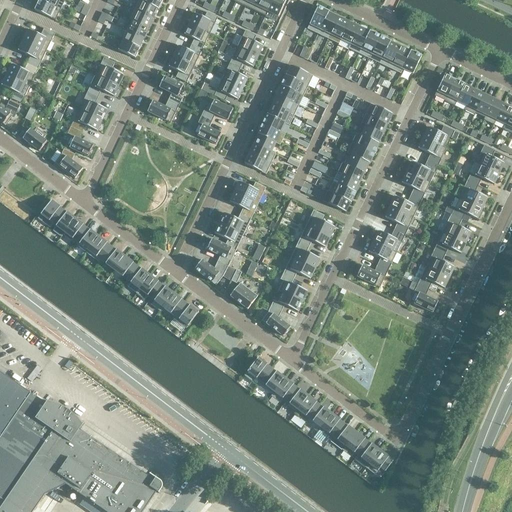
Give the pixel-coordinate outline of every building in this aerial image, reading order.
[(34,11),(56,21),(61,10),(40,0),(39,0),(34,11)] [(40,0),(61,10),(65,1),(63,0),(40,0)] [(133,9),(153,19),(158,10),(158,9),(137,0),(133,9)] [(137,0),(158,9),(158,10),(163,0),(137,0)] [(248,0),(246,7),(255,11),(260,0),(248,0)] [(260,0),(255,11),(266,17),(268,12),(273,0),(260,0)] [(273,0),(268,12),(278,17),(286,0),(285,0),(273,0)] [(307,29),(318,35),(329,13),(329,12),(327,11),(325,10),(318,7),(307,29)] [(153,19),(133,9),(128,19),(149,29),(153,19)] [(206,32),(205,33),(210,35),(218,18),(207,13),(204,18),(195,14),(189,24),(206,32)] [(318,35),(328,39),(339,18),(333,15),(330,14),(329,13),(318,35)] [(338,44),(339,44),(340,41),(349,23),(347,22),(345,20),(345,21),(339,18),(328,39),(338,44)] [(149,29),(128,19),(124,29),(123,29),(128,31),(144,39),(149,29)] [(81,27),(71,23),(69,27),(79,32),(81,27)] [(340,41),(350,46),(359,28),(353,25),(351,23),(351,24),(349,23),(340,41)] [(206,32),(189,24),(184,35),(194,40),(191,45),(202,50),(205,45),(201,43),(205,33),(206,32)] [(349,49),(359,54),(369,32),(368,32),(368,31),(365,30),(359,28),(350,46),(348,49),(349,49)] [(41,36),(28,30),(23,41),(46,52),(55,34),(44,29),(41,36)] [(144,39),(128,31),(123,41),(139,48),(144,39)] [(237,47),(258,57),(263,46),(253,42),(256,36),(245,31),(237,47)] [(369,59),(370,59),(371,56),(380,37),(374,34),(372,32),(372,33),(369,32),(359,54),(369,59)] [(381,61),(390,42),(390,43),(391,42),(389,41),(389,40),(386,39),(380,37),(371,56),(381,61)] [(225,53),(230,43),(225,40),(217,56),(228,61),(231,55),(225,53)] [(46,52),(23,41),(18,51),(30,57),(27,64),(38,69),(46,52)] [(139,48),(123,41),(118,51),(135,59),(140,48),(139,48)] [(380,64),(390,69),(400,47),(394,44),(392,43),(390,43),(390,42),(381,61),(379,64),(380,64)] [(179,46),(174,57),(194,67),(202,50),(191,45),(189,51),(179,46)] [(230,64),(241,69),(243,63),(253,68),(258,57),(237,47),(230,64)] [(400,74),(401,74),(403,70),(402,69),(411,52),(410,52),(409,51),(406,50),(400,47),(390,69),(400,74)] [(402,69),(403,70),(413,75),(422,56),(415,53),(413,52),(411,51),(410,52),(411,52),(402,69)] [(176,78),(181,80),(187,83),(194,67),(174,57),(169,68),(178,72),(176,78)] [(115,63),(104,58),(96,75),(119,86),(124,76),(112,70),(115,63)] [(24,70),(12,65),(7,75),(30,86),(38,69),(27,64),(24,70)] [(222,80),(243,90),(247,79),(238,75),(241,69),(230,64),(222,80)] [(286,76),(308,87),(313,76),(292,66),(289,72),(288,72),(287,74),(287,76),(286,76)] [(30,86),(7,75),(2,86),(14,92),(11,98),(21,104),(30,86)] [(119,86),(96,75),(87,93),(98,98),(101,91),(114,97),(119,86)] [(435,96),(445,101),(454,80),(455,80),(453,79),(450,78),(445,75),(435,96)] [(282,86),(303,96),(308,87),(286,76),(287,76),(286,76),(285,78),(283,80),(284,80),(281,85),(281,86),(282,86)] [(183,86),(164,77),(159,88),(171,94),(168,100),(179,106),(182,99),(178,97),(183,86)] [(243,90),(222,80),(218,89),(215,96),(214,96),(225,101),(228,96),(237,100),(243,90)] [(454,106),(455,106),(457,101),(456,101),(464,85),(464,86),(465,85),(464,85),(459,82),(457,81),(455,80),(454,80),(445,101),(454,106)] [(215,96),(218,89),(204,83),(201,89),(215,96)] [(457,101),(466,106),(474,90),(473,90),(473,89),(470,88),(464,86),(464,85),(456,101),(457,101)] [(277,96),(299,106),(303,96),(282,86),(279,92),(279,91),(278,94),(277,96)] [(474,115),(475,115),(476,113),(475,113),(484,95),(479,93),(479,92),(476,91),(474,90),(466,106),(464,110),(474,115)] [(98,98),(87,93),(79,110),(102,121),(107,110),(95,104),(98,98)] [(476,113),(485,118),(494,100),(492,99),(490,97),(489,98),(484,95),(475,113),(476,113)] [(272,106),(294,116),(299,106),(277,96),(276,98),(275,100),(272,106)] [(201,116),(212,122),(215,115),(228,121),(233,110),(210,99),(201,116)] [(168,100),(165,107),(153,101),(147,112),(171,123),(179,106),(168,100)] [(494,125),(496,120),(504,104),(502,104),(502,103),(499,102),(494,100),(485,118),(484,120),(494,125)] [(5,110),(0,106),(0,121),(5,126),(13,116),(9,113),(10,110),(17,113),(20,106),(9,101),(5,110)] [(366,114),(388,124),(388,123),(389,123),(390,120),(392,114),(371,104),(366,114)] [(496,120),(505,125),(506,125),(511,111),(511,108),(508,107),(508,106),(506,105),(504,104),(496,120)] [(285,124),(289,126),(290,125),(294,116),(272,106),(270,111),(268,113),(269,114),(268,115),(285,124)] [(37,111),(30,108),(25,119),(32,122),(37,111)] [(102,121),(79,110),(71,127),(82,132),(85,126),(97,132),(102,121)] [(511,133),(511,111),(506,125),(505,125),(503,129),(504,129),(511,133)] [(366,126),(383,134),(385,129),(386,129),(387,126),(388,124),(366,114),(362,124),(366,126)] [(280,133),(281,133),(285,124),(268,115),(267,115),(266,117),(265,119),(262,125),(280,133)] [(209,128),(212,122),(201,116),(193,134),(216,145),(221,134),(209,128)] [(275,144),(280,146),(280,145),(285,135),(281,133),(280,133),(262,125),(260,130),(258,133),(258,135),(257,135),(258,135),(276,143),(275,144)] [(378,144),(380,140),(380,141),(381,138),(383,134),(366,126),(361,136),(378,144)] [(82,132),(71,127),(68,134),(75,137),(69,148),(88,157),(93,146),(78,139),(82,132)] [(444,148),(449,138),(455,141),(459,134),(444,127),(440,133),(438,132),(435,131),(428,128),(423,138),(444,148)] [(30,129),(23,139),(39,152),(47,142),(43,139),(46,135),(36,128),(34,132),(30,129)] [(352,143),(374,154),(377,149),(378,146),(379,144),(378,144),(361,136),(357,134),(352,143)] [(271,153),(271,152),(275,144),(276,143),(258,135),(258,137),(257,137),(256,139),(254,144),(271,153)] [(427,161),(438,166),(446,149),(444,148),(423,138),(418,149),(425,152),(427,153),(430,155),(427,161)] [(369,164),(370,162),(371,162),(372,160),(374,154),(352,143),(348,152),(347,153),(352,155),(369,164)] [(249,154),(271,164),(276,154),(271,152),(271,153),(254,144),(251,150),(250,152),(249,154)] [(480,165),(499,174),(504,164),(497,161),(497,160),(495,159),(494,159),(492,158),(495,151),(484,146),(476,164),(480,166),(480,165)] [(75,155),(64,149),(62,154),(55,163),(75,179),(83,169),(72,161),(75,155)] [(245,164),(266,175),(271,164),(249,154),(248,156),(247,158),(245,164)] [(347,165),(364,173),(367,168),(368,165),(369,164),(352,155),(347,165)] [(406,173),(430,184),(438,166),(427,161),(424,168),(421,167),(421,166),(419,165),(418,165),(412,162),(407,172),(406,172),(406,173)] [(314,162),(312,168),(325,174),(328,168),(314,162)] [(342,175),(360,183),(360,181),(361,181),(362,179),(364,173),(347,165),(343,163),(338,173),(342,175)] [(468,181),(478,186),(482,179),(484,180),(484,181),(487,182),(494,185),(499,174),(480,165),(480,166),(475,176),(471,174),(468,181)] [(411,196),(421,201),(430,184),(406,173),(401,183),(408,187),(411,188),(414,189),(411,196)] [(355,193),(355,192),(357,187),(358,187),(359,185),(360,183),(342,175),(338,185),(355,193)] [(459,198),(483,209),(488,198),(481,195),(478,194),(475,192),(478,186),(468,181),(459,198)] [(234,192),(258,204),(266,188),(255,182),(252,188),(239,182),(234,192)] [(350,203),(351,203),(352,201),(353,199),(356,193),(355,192),(355,193),(338,185),(333,183),(329,192),(333,194),(350,203)] [(240,215),(251,220),(258,204),(234,192),(229,202),(243,209),(240,215)] [(328,204),(345,213),(348,207),(350,204),(349,204),(350,203),(333,194),(328,204)] [(390,207),(413,218),(421,201),(411,196),(407,203),(405,201),(402,200),(395,197),(390,207)] [(451,215),(462,220),(465,214),(468,215),(470,217),(470,216),(477,220),(483,209),(459,198),(451,215)] [(60,208),(51,201),(43,211),(38,219),(50,228),(53,224),(55,221),(63,210),(60,208)] [(394,231),(405,236),(413,218),(390,207),(390,208),(385,218),(392,221),(394,223),(397,224),(394,231)] [(55,221),(53,224),(56,227),(53,230),(61,237),(62,237),(63,235),(67,229),(75,219),(67,212),(66,213),(63,210),(55,221)] [(306,227),(330,238),(335,228),(326,224),(324,222),(321,221),(324,216),(313,210),(306,227)] [(219,224),(243,235),(251,220),(240,215),(237,221),(235,220),(235,219),(235,220),(233,219),(233,218),(232,218),(224,214),(219,223),(219,224)] [(443,233),(466,244),(471,233),(464,230),(464,229),(461,228),(459,227),(462,220),(451,215),(443,233)] [(67,229),(63,235),(71,241),(73,239),(76,242),(79,238),(86,228),(83,226),(83,225),(75,219),(67,229)] [(236,251),(243,235),(219,224),(214,234),(223,238),(225,239),(226,239),(228,240),(225,246),(236,251)] [(316,244),(325,248),(330,239),(330,238),(306,227),(298,242),(309,247),(312,242),(314,243),(316,244)] [(79,238),(76,242),(79,244),(78,246),(86,253),(90,247),(99,237),(90,230),(89,230),(86,228),(79,238)] [(373,242),(397,253),(405,236),(394,231),(391,237),(388,236),(385,234),(385,235),(379,231),(374,242),(373,242)] [(434,250),(445,255),(448,248),(451,250),(454,251),(461,254),(466,244),(443,233),(434,250)] [(101,261),(104,257),(111,247),(107,244),(107,243),(99,237),(90,247),(86,253),(99,263),(100,263),(101,261)] [(218,261),(228,267),(236,251),(225,246),(223,245),(223,244),(222,245),(221,244),(221,243),(220,243),(220,244),(212,239),(207,250),(215,254),(216,255),(216,254),(218,255),(217,255),(218,256),(218,255),(220,256),(218,261)] [(291,258),(315,270),(315,269),(320,259),(311,255),(309,254),(306,253),(309,247),(298,242),(291,258)] [(377,265),(388,270),(397,253),(373,242),(368,253),(375,256),(378,257),(381,259),(377,265)] [(104,257),(101,261),(114,271),(117,267),(125,256),(116,250),(111,247),(104,257)] [(426,267),(449,278),(454,268),(448,264),(445,263),(442,262),(445,255),(434,250),(426,267)] [(255,253),(253,258),(259,261),(261,256),(255,253)] [(117,267),(114,271),(123,277),(126,280),(129,276),(136,266),(133,264),(134,263),(125,256),(117,267)] [(301,275),(310,280),(315,270),(291,258),(283,274),(294,279),(297,273),(299,274),(301,276),(301,275)] [(215,285),(216,286),(223,277),(228,267),(218,261),(214,269),(211,268),(212,268),(209,266),(202,260),(195,270),(215,285)] [(357,277),(380,288),(388,270),(377,265),(374,272),(371,270),(372,270),(369,269),(362,266),(357,277)] [(129,276),(126,280),(130,283),(127,287),(136,293),(139,290),(142,286),(150,275),(141,269),(136,266),(129,276)] [(228,267),(223,277),(231,281),(236,271),(228,267)] [(250,267),(246,275),(252,277),(256,269),(250,267)] [(418,285),(429,290),(432,283),(435,284),(434,285),(437,286),(444,289),(449,278),(426,267),(418,285)] [(242,274),(237,271),(236,271),(231,281),(236,284),(242,274)] [(278,291),(303,302),(308,292),(299,288),(296,286),(296,287),(291,284),(294,279),(283,274),(280,280),(283,281),(278,291)] [(159,282),(150,275),(142,286),(139,290),(136,293),(145,300),(148,296),(151,299),(161,285),(158,283),(159,282)] [(240,304),(248,310),(256,299),(258,297),(240,283),(239,285),(230,297),(238,302),(237,303),(240,304)] [(163,308),(162,308),(162,307),(165,304),(173,293),(165,287),(161,285),(151,299),(154,301),(151,305),(160,311),(160,312),(163,308)] [(409,302),(433,313),(438,302),(431,299),(428,297),(428,298),(425,296),(429,290),(418,285),(409,302)] [(271,307),(281,312),(284,306),(287,307),(289,308),(298,312),(302,303),(303,303),(303,302),(278,291),(283,293),(278,303),(274,301),(271,307)] [(162,307),(162,308),(163,308),(171,314),(174,316),(175,316),(177,313),(179,310),(185,303),(181,300),(182,300),(173,293),(165,304),(162,307)] [(191,323),(199,313),(189,306),(185,303),(179,310),(177,313),(175,316),(174,316),(172,318),(173,318),(174,319),(185,328),(186,329),(188,327),(189,325),(191,323)] [(262,321),(283,337),(290,328),(283,322),(281,320),(278,319),(281,312),(271,307),(268,312),(269,312),(262,321)] [(271,369),(258,358),(249,369),(244,376),(258,386),(259,385),(261,382),(271,369)] [(285,378),(271,369),(261,382),(259,385),(272,395),(274,393),(285,378)] [(0,435),(29,393),(4,376),(0,381),(0,435)] [(285,378),(274,393),(272,395),(270,398),(279,405),(283,399),(286,401),(296,387),(285,378)] [(296,387),(286,401),(290,404),(285,410),(293,416),(296,413),(298,410),(308,396),(296,387)] [(36,417),(46,404),(29,393),(0,435),(0,506),(52,428),(36,417)] [(307,422),(309,419),(320,405),(308,396),(298,410),(296,413),(307,422)] [(47,402),(46,404),(36,417),(52,428),(70,440),(78,429),(81,425),(78,421),(75,417),(72,414),(68,410),(65,409),(62,408),(57,405),(47,402)] [(320,405),(309,419),(307,422),(305,424),(317,433),(319,430),(321,428),(332,414),(320,405)] [(332,414),(321,428),(319,430),(327,436),(329,434),(332,437),(343,423),(332,414)] [(343,423),(332,437),(330,440),(343,450),(346,447),(357,433),(343,423)] [(52,428),(0,506),(0,511),(33,511),(45,495),(66,485),(85,497),(106,511),(141,511),(155,491),(157,493),(160,489),(160,488),(161,487),(161,486),(161,485),(161,484),(161,483),(160,482),(159,481),(159,480),(148,473),(147,476),(78,429),(70,440),(52,428)] [(355,459),(357,456),(368,442),(357,433),(346,447),(343,450),(355,459)] [(367,468),(369,465),(380,450),(368,442),(357,456),(355,459),(367,468)] [(380,450),(369,465),(367,468),(375,474),(380,468),(385,471),(393,461),(380,450)] [(106,511),(85,497),(80,505),(89,511),(106,511)]
